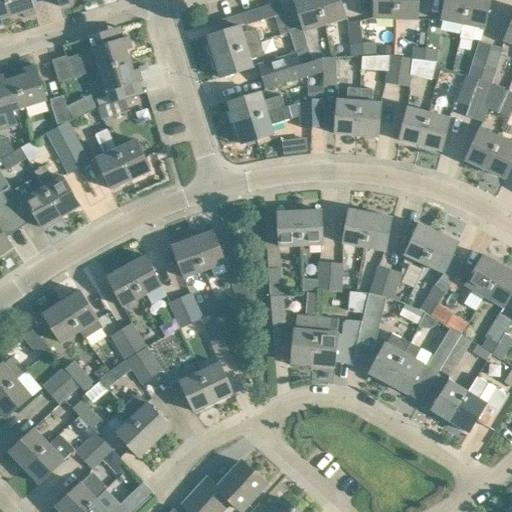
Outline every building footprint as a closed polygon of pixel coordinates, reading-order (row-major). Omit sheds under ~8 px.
[(1,19),(13,16),(8,0),(0,0),(0,26),(3,25),(1,19)] [(8,0),(13,16),(24,12),(25,18),(36,15),(31,0),(8,0)] [(304,32),(326,25),(318,0),(294,0),(302,26),(304,32)] [(340,0),(318,0),(326,25),(347,18),(340,0)] [(374,0),(374,3),(374,18),(396,19),(396,0),(374,0)] [(396,0),(396,19),(418,20),(418,0),(396,0)] [(445,0),(441,19),(463,24),(468,0),(445,0)] [(468,0),(463,24),(464,24),(461,38),(473,40),(476,27),(485,28),(490,0),(468,0)] [(246,25),(275,16),(281,35),(289,33),(290,32),(289,30),(280,2),(242,14),(246,25)] [(351,56),(363,55),(362,42),(360,21),(348,22),(351,56)] [(261,43),(260,39),(262,38),(263,36),(261,29),(258,28),(242,33),(240,26),(207,36),(210,45),(208,45),(207,49),(209,57),(212,58),(214,58),(261,43)] [(290,32),(289,33),(296,53),(308,50),(304,32),(302,26),(289,30),(290,32)] [(109,31),(90,37),(100,71),(130,61),(126,49),(132,47),(129,37),(113,42),(109,31)] [(416,32),(415,44),(424,45),(425,33),(416,32)] [(362,42),(363,55),(376,54),(375,41),(362,42)] [(469,77),(478,80),(480,80),(491,46),(480,42),(469,77)] [(253,68),(251,59),(265,55),(261,43),(214,58),(212,59),(211,62),(213,70),(216,72),(218,71),(221,78),(253,68)] [(390,46),(378,47),(379,56),(391,55),(390,46)] [(491,46),(480,80),(492,84),(503,50),(491,46)] [(426,48),(415,47),(414,59),(425,60),(426,48)] [(438,50),(426,48),(425,60),(436,61),(438,50)] [(308,50),(296,53),(297,54),(300,65),(313,61),(311,55),(310,49),(308,50)] [(258,65),(262,77),(300,65),(297,54),(296,53),(258,65)] [(52,60),(58,79),(60,84),(74,79),(67,55),(52,60)] [(386,83),(398,85),(402,58),(390,56),(386,83)] [(304,77),(323,71),(323,57),(313,61),(300,65),(262,77),(266,89),(304,77)] [(323,57),(323,71),(323,86),(335,86),(335,57),(328,57),(323,57)] [(398,85),(410,87),(414,60),(402,58),(398,85)] [(130,61),(100,71),(111,105),(125,100),(143,94),(137,82),(143,80),(139,70),(133,72),(130,61)] [(16,78),(25,108),(46,102),(36,65),(25,68),(27,74),(16,78)] [(0,129),(18,125),(14,112),(25,108),(16,78),(4,81),(3,75),(0,76),(0,129)] [(458,102),(469,106),(478,80),(469,77),(467,76),(458,102)] [(478,80),(469,106),(465,116),(484,122),(488,108),(504,115),(509,117),(511,111),(511,92),(508,91),(492,84),(480,80),(478,80)] [(335,134),(357,135),(361,88),(347,87),(346,101),(337,101),(335,134)] [(378,137),(381,104),(372,103),(373,89),(361,88),(357,135),(378,137)] [(284,108),(284,107),(280,95),(263,100),(261,92),(228,102),(235,124),(284,108)] [(63,96),(50,100),(58,125),(71,121),(63,96)] [(91,96),(68,107),(73,119),(97,108),(91,96)] [(111,105),(99,108),(102,120),(128,112),(125,100),(111,105)] [(324,127),(324,100),(312,100),(312,102),(299,102),(299,116),(300,128),(324,127)] [(271,125),(291,118),(288,105),(284,107),(284,108),(235,124),(241,144),(274,134),(271,125)] [(429,113),(408,107),(399,140),(421,146),(429,113)] [(450,118),(429,113),(421,146),(442,151),(450,118)] [(58,128),(79,168),(89,162),(68,123),(58,128)] [(47,134),(61,159),(69,173),(79,168),(58,128),(47,134)] [(111,189),(130,180),(116,149),(117,149),(107,128),(96,133),(105,154),(97,158),(111,189)] [(480,128),(465,160),(486,170),(500,137),(480,128)] [(9,136),(0,138),(0,160),(0,161),(14,153),(9,136)] [(486,170),(505,179),(511,164),(511,142),(500,137),(486,170)] [(306,138),(282,140),(284,155),(307,152),(306,138)] [(116,149),(130,180),(151,171),(137,140),(117,149),(116,149)] [(35,173),(38,178),(61,217),(80,206),(64,178),(62,179),(59,174),(53,177),(46,166),(42,169),(41,167),(39,169),(40,170),(35,173)] [(0,195),(21,228),(36,218),(42,228),(61,217),(38,178),(12,193),(0,172),(0,195)] [(0,255),(13,247),(6,237),(21,228),(0,195),(0,214),(0,255)] [(349,209),(343,244),(364,248),(371,213),(349,209)] [(322,210),(300,211),(301,245),(323,244),(322,210)] [(301,245),(300,211),(278,212),(279,246),(301,245)] [(371,213),(364,248),(386,252),(392,217),(371,213)] [(405,255),(425,264),(439,233),(419,224),(405,255)] [(205,270),(207,270),(225,263),(213,231),(193,238),(205,270)] [(439,233),(425,264),(444,273),(445,273),(453,255),(459,242),(439,233)] [(205,270),(193,238),(172,246),(184,278),(205,270)] [(435,285),(420,310),(426,314),(431,316),(438,304),(446,292),(455,279),(465,260),(453,255),(445,273),(444,273),(435,285)] [(466,285),(485,296),(503,266),(483,255),(466,285)] [(146,256),(126,266),(143,297),(146,295),(151,304),(167,296),(146,256)] [(317,290),(329,291),(331,263),(319,262),(317,290)] [(331,263),(329,291),(341,292),(343,264),(331,263)] [(107,276),(123,307),(143,297),(126,266),(107,276)] [(369,293),(381,296),(390,269),(378,266),(370,292),(369,292),(369,293)] [(511,294),(511,271),(503,266),(485,296),(504,307),(511,294)] [(281,268),(269,269),(271,297),(283,296),(281,268)] [(381,296),(391,299),(393,299),(402,273),(390,269),(381,296)] [(242,275),(232,279),(231,279),(239,306),(251,302),(242,275)] [(98,320),(90,307),(80,290),(61,302),(80,331),(85,338),(102,327),(98,320)] [(350,292),(348,312),(364,314),(369,293),(350,292)] [(307,293),(306,304),(319,306),(320,294),(307,293)] [(391,299),(381,296),(369,293),(364,314),(362,321),(353,357),(371,360),(373,355),(386,298),(391,299)] [(191,294),(181,299),(192,324),(203,319),(191,294)] [(283,296),(271,297),(272,325),(285,324),(283,296)] [(192,324),(181,299),(170,304),(182,329),(192,324)] [(396,300),(391,309),(419,325),(426,314),(420,310),(396,300)] [(80,331),(61,302),(43,314),(62,343),(80,331)] [(468,322),(438,304),(431,316),(451,328),(461,334),(468,322)] [(488,337),(482,347),(491,352),(493,353),(499,343),(511,321),(511,320),(501,313),(487,336),(488,337)] [(291,363),(313,365),(317,317),(297,315),(296,329),(294,329),(291,363)] [(224,341),(213,316),(202,320),(214,345),(224,341)] [(339,319),(317,317),(313,365),(335,367),(339,319)] [(353,357),(362,321),(347,319),(343,322),(340,355),(353,357)] [(132,324),(121,331),(135,355),(146,349),(132,324)] [(440,370),(462,334),(461,334),(451,328),(429,364),(418,382),(429,389),(440,370)] [(33,330),(24,337),(42,360),(51,352),(33,330)] [(112,336),(126,360),(135,355),(121,331),(112,336)] [(369,373),(388,383),(405,351),(410,342),(391,332),(369,373)] [(462,334),(440,370),(449,376),(471,340),(462,334)] [(418,382),(429,364),(416,357),(421,348),(410,342),(405,351),(388,383),(410,396),(418,382)] [(499,343),(493,353),(503,359),(509,349),(499,343)] [(477,344),(472,352),(487,360),(491,352),(482,347),(477,344)] [(135,355),(152,378),(162,371),(147,348),(146,349),(135,355)] [(152,378),(135,355),(126,360),(100,378),(101,380),(107,388),(132,369),(142,385),(152,378)] [(3,363),(2,363),(0,365),(0,394),(17,380),(16,380),(26,372),(13,356),(4,363),(3,363)] [(72,376),(80,385),(84,390),(93,382),(74,362),(66,369),(72,376)] [(219,362),(199,372),(214,403),(234,393),(219,362)] [(64,368),(43,387),(51,395),(72,376),(66,369),(66,370),(64,368)] [(17,380),(0,394),(0,411),(5,418),(42,387),(27,370),(26,372),(16,380),(17,380)] [(180,381),(194,412),(214,403),(199,372),(180,381)] [(72,376),(51,395),(59,404),(80,385),(72,376)] [(490,428),(509,396),(477,377),(468,392),(451,421),(469,433),(477,420),(490,428)] [(468,392),(449,380),(431,410),(451,421),(468,392)] [(133,417),(132,418),(155,442),(171,427),(138,393),(123,407),(133,417)] [(82,400),(73,408),(93,429),(101,420),(82,400)] [(116,433),(139,457),(155,442),(132,418),(116,433)] [(33,429),(24,438),(9,452),(25,468),(49,446),(48,445),(33,429)] [(96,433),(76,452),(84,461),(105,441),(96,433)] [(105,441),(84,461),(93,470),(113,450),(105,441)] [(63,461),(49,446),(25,468),(39,484),(63,461)] [(230,472),(243,455),(236,451),(224,467),(230,472)] [(116,464),(114,472),(119,477),(129,467),(121,459),(116,464)] [(266,484),(242,462),(218,488),(208,479),(184,505),(191,511),(220,511),(230,501),(240,511),(266,484)] [(56,506),(61,511),(82,511),(96,499),(108,488),(92,472),(81,483),(56,506)] [(251,511),(296,511),(282,498),(271,510),(261,501),(251,511)] [(108,511),(96,499),(82,511),(119,511),(117,509),(113,511),(108,511)]
